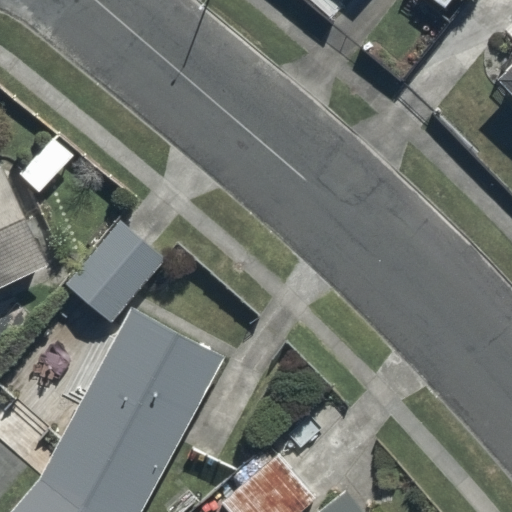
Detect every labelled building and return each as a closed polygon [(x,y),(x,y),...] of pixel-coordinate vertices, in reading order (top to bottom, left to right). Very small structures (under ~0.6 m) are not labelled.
[(13,151),(0,157),(0,287),(63,258),(13,151)] [(168,248),(123,213),(70,281),(115,317),(168,248)] [(142,511),(224,351),(130,304),(40,481),(101,511),(142,511)] [(283,450),(224,499),(234,511),(301,511),(321,496),(283,450)] [(370,511),(354,491),(327,511),(370,511)]
